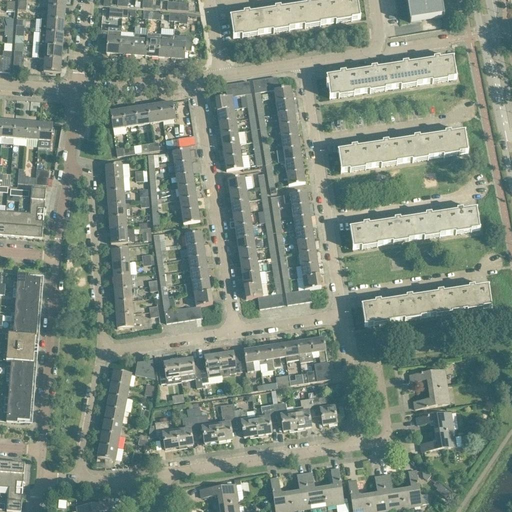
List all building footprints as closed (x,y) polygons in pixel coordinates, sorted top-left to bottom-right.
[(65,9),(65,0),(49,0),(49,8),(65,9)] [(234,39),(360,20),(356,0),(354,0),(343,2),(343,0),(341,0),(337,1),(338,3),(312,6),(312,5),(306,5),(306,7),(281,11),(280,9),(275,10),(275,12),(250,16),(249,14),(244,15),(244,17),(231,19),(234,39)] [(405,0),(409,23),(444,18),(441,0),(405,0)] [(160,7),(153,6),(153,1),(148,1),(148,9),(152,10),(160,11),(160,7)] [(189,4),(178,3),(173,3),(172,11),(188,12),(189,4)] [(25,11),(26,6),(17,6),(17,11),(17,19),(22,19),(23,11),(25,11)] [(64,22),(65,9),(49,8),(48,21),(64,22)] [(123,11),(117,10),(107,9),(107,11),(103,10),(102,15),(117,16),(117,18),(120,18),(120,20),(122,20),(123,11)] [(188,15),(178,15),(175,14),(174,22),(179,23),(178,25),(187,26),(187,24),(188,15)] [(63,35),(64,22),(48,21),(42,21),(41,33),(43,33),(63,35)] [(23,37),(24,32),(15,32),(15,37),(15,45),(24,45),(25,37),(23,37)] [(108,32),(106,55),(116,56),(119,56),(121,34),(121,33),(108,32)] [(63,35),(43,33),(41,33),(40,33),(39,47),(62,48),(63,35)] [(121,34),(119,56),(132,57),(134,35),(121,34)] [(134,35),(132,57),(145,58),(147,36),(134,35)] [(147,36),(145,58),(158,59),(160,43),(159,43),(160,35),(147,35),(147,36)] [(158,59),(168,60),(171,60),(172,44),(173,37),(173,36),(160,35),(159,43),(160,43),(158,59)] [(172,44),(171,60),(174,60),(185,61),(185,53),(191,53),(192,39),(173,37),(172,44)] [(10,58),(11,53),(11,45),(4,45),(4,52),(3,52),(3,57),(1,57),(10,58)] [(24,53),(24,45),(15,45),(14,58),(22,58),(23,53),(24,53)] [(61,61),(62,48),(39,47),(38,59),(45,60),(61,61)] [(0,73),(9,74),(10,58),(1,57),(0,64),(0,73)] [(23,75),(24,58),(22,58),(14,58),(13,74),(23,75)] [(60,74),(61,61),(45,60),(44,73),(60,74)] [(328,89),(330,99),(456,80),(453,60),(439,62),(439,60),(434,61),(434,63),(408,67),(408,65),(402,65),(403,67),(377,71),(377,69),(371,70),(371,72),(346,76),(345,74),(340,75),(340,77),(327,79),(328,84),(326,84),(327,89),(328,89)] [(260,94),(261,94),(259,81),(253,82),(257,107),(262,106),(261,102),(269,100),(268,95),(260,96),(260,94)] [(261,94),(267,93),(265,81),(259,81),(261,94)] [(276,104),(292,101),(290,89),(279,91),(274,92),(276,104)] [(253,108),(251,95),(246,96),(246,100),(242,100),(243,108),(248,108),(253,108)] [(217,113),(234,111),(232,98),(227,99),(215,101),(217,113)] [(278,116),(294,113),(292,101),(276,104),(278,116)] [(160,106),(162,123),(175,121),(173,104),(160,106)] [(150,125),(162,123),(160,106),(147,108),(150,125)] [(138,127),(150,125),(147,108),(135,109),(138,127)] [(250,120),(255,119),(253,108),(248,108),(248,113),(243,114),(244,121),(249,120),(250,120)] [(125,129),(138,127),(135,109),(123,111),(125,129)] [(113,131),(125,129),(123,111),(110,113),(113,131)] [(219,125),(236,122),(234,111),(217,113),(219,125)] [(279,128),(296,125),(294,113),(278,116),(279,128)] [(14,140),(15,121),(7,120),(7,122),(2,122),(1,139),(14,140)] [(26,141),(27,124),(23,123),(23,122),(15,121),(14,140),(26,141)] [(237,134),(237,133),(243,132),(241,121),(236,122),(219,125),(221,137),(237,134)] [(39,142),(40,123),(32,122),(32,124),(27,124),(26,141),(39,142)] [(40,123),(39,142),(51,143),(53,126),(48,125),(48,124),(40,123)] [(281,140),(298,137),(296,125),(279,128),(281,140)] [(223,149),(239,146),(237,134),(221,137),(223,149)] [(341,173),(453,156),(467,154),(464,134),(451,136),(451,134),(445,135),(445,137),(420,141),(419,139),(414,139),(414,141),(388,145),(388,143),(382,144),(383,146),(357,150),(357,148),(351,149),(352,151),(338,153),(341,173)] [(283,151),(300,149),(298,137),(281,140),(283,151)] [(179,141),(173,142),(175,150),(179,149),(180,149),(195,146),(194,139),(179,141)] [(225,161),(241,158),(239,146),(223,149),(225,161)] [(117,158),(130,156),(128,149),(116,150),(117,158)] [(285,163),(301,161),(300,149),(283,151),(277,152),(279,164),(285,163)] [(174,166),(191,164),(189,151),(172,154),(174,166)] [(154,169),(159,168),(158,157),(148,158),(149,170),(154,169)] [(243,170),(241,160),(241,158),(225,161),(226,173),(243,170)] [(287,175),(303,173),(301,161),(285,163),(287,175)] [(176,178),(192,175),(191,164),(174,166),(176,178)] [(106,181),(123,179),(122,166),(106,167),(106,181)] [(23,185),(23,177),(24,170),(15,169),(14,179),(18,180),(18,185),(23,185)] [(48,187),(48,179),(49,172),(37,171),(36,186),(48,187)] [(289,187),(305,185),(303,173),(287,175),(289,187)] [(10,176),(3,176),(0,175),(0,183),(3,184),(2,188),(9,188),(10,176)] [(178,190),(194,187),(192,175),(176,178),(178,190)] [(107,194),(124,192),(123,179),(106,181),(107,194)] [(246,191),(246,189),(244,179),(228,181),(230,194),(246,191)] [(180,202),(196,199),(194,187),(178,190),(180,202)] [(46,191),(31,190),(30,214),(30,215),(37,216),(38,209),(44,210),(46,191)] [(231,205),(248,203),(246,191),(230,194),(231,205)] [(108,207),(125,205),(124,192),(107,194),(108,207)] [(292,208),(308,206),(306,194),(283,197),(284,205),(291,204),(292,208)] [(181,214),(198,211),(196,199),(180,202),(181,214)] [(233,217),(250,214),(248,203),(231,205),(233,217)] [(109,220),(126,218),(125,205),(108,207),(109,220)] [(294,220),(310,218),(308,206),(292,208),(294,220)] [(198,211),(181,214),(183,226),(200,223),(198,211)] [(353,251),(465,233),(479,231),(476,211),(463,213),(462,211),(457,212),(457,214),(431,218),(431,216),(425,217),(425,219),(400,223),(399,221),(394,222),(394,223),(368,227),(368,225),(363,226),(363,228),(349,230),(353,251)] [(16,239),(18,214),(6,213),(4,238),(16,239)] [(16,239),(28,240),(30,215),(30,214),(18,214),(16,239)] [(235,229),(251,227),(250,214),(233,217),(235,229)] [(37,222),(37,216),(30,215),(28,240),(42,241),(43,222),(37,222)] [(110,233),(127,231),(126,218),(109,220),(110,233)] [(296,232),(312,230),(310,218),(294,220),(296,232)] [(139,230),(150,229),(150,222),(147,222),(147,225),(139,225),(139,230)] [(237,241),(253,239),(251,227),(235,229),(237,241)] [(139,235),(142,235),(143,242),(151,242),(150,229),(139,230),(139,235)] [(297,244),(314,241),(312,230),(296,232),(297,244)] [(111,246),(135,244),(134,231),(127,232),(127,231),(110,233),(111,246)] [(187,249),(203,246),(201,234),(185,236),(187,249)] [(239,253),(255,250),(253,239),(237,241),(239,253)] [(299,256),(316,253),(314,241),(297,244),(299,256)] [(189,261),(205,258),(203,246),(187,249),(189,261)] [(240,264),(257,261),(255,250),(239,253),(240,264)] [(129,264),(128,251),(112,252),(113,265),(129,264)] [(301,268),(317,265),(316,253),(299,256),(301,268)] [(191,272),(207,270),(205,258),(189,261),(191,272)] [(259,274),(264,273),(263,260),(257,261),(240,264),(242,277),(259,274)] [(114,278),(130,277),(129,264),(113,265),(114,278)] [(168,264),(163,265),(163,264),(158,265),(159,277),(164,276),(164,274),(170,274),(168,264)] [(303,280),(319,277),(317,265),(301,268),(303,280)] [(289,282),(289,281),(296,280),(294,269),(287,270),(282,271),(284,282),(289,282)] [(192,284),(209,282),(207,270),(191,272),(192,284)] [(244,287),(260,285),(259,274),(242,277),(244,287)] [(29,276),(18,275),(13,336),(8,336),(6,362),(11,363),(6,424),(17,424),(17,421),(30,422),(34,364),(33,364),(34,354),(37,355),(38,355),(38,348),(35,348),(35,338),(36,338),(41,280),(28,279),(29,276)] [(115,291),(131,290),(130,277),(114,278),(115,291)] [(305,292),(309,291),(321,289),(319,277),(303,280),(305,292)] [(194,296),(210,294),(209,282),(192,284),(194,296)] [(293,306),(291,294),(290,294),(289,282),(284,282),(287,307),(293,306)] [(277,308),(283,308),(280,283),(275,284),(277,296),(276,296),(277,308)] [(264,298),(268,297),(266,284),(260,285),(244,287),(246,301),(258,299),(264,298)] [(365,328),(491,309),(488,288),(475,290),(474,288),(469,289),(469,291),(443,295),(443,293),(437,294),(438,296),(412,300),(412,298),(406,299),(406,301),(381,305),(381,303),(375,303),(375,305),(362,307),(365,328)] [(116,304),(132,303),(131,290),(115,291),(116,304)] [(212,306),(210,294),(194,296),(196,308),(200,307),(200,308),(212,306)] [(117,317),(133,316),(132,303),(116,304),(117,317)] [(133,316),(117,317),(118,330),(134,329),(133,316)] [(323,339),(311,341),(313,355),(319,354),(321,365),(315,366),(316,373),(317,383),(319,383),(329,381),(323,339)] [(309,342),(298,343),(301,365),(313,363),(314,363),(313,355),(311,341),(309,342)] [(298,343),(284,345),(287,363),(299,361),(299,365),(301,365),(298,343)] [(284,345),(271,347),(274,369),(280,368),(279,360),(286,359),(287,363),(284,345)] [(271,347),(257,350),(261,371),(262,374),(274,372),(274,369),(271,347)] [(257,350),(243,352),(244,362),(245,365),(246,373),(261,371),(257,350)] [(233,353),(219,356),(221,372),(229,370),(230,376),(236,375),(242,374),(241,368),(240,358),(234,359),(233,353)] [(205,364),(199,365),(202,386),(209,385),(208,381),(222,379),(221,372),(219,356),(204,358),(205,364)] [(192,360),(178,362),(180,378),(181,382),(195,380),(195,381),(196,390),(203,389),(202,386),(199,365),(193,365),(192,360)] [(155,380),(154,372),(152,362),(137,364),(135,377),(155,380)] [(165,370),(159,371),(160,381),(161,386),(167,385),(167,380),(180,378),(178,362),(164,364),(165,370)] [(112,385),(129,388),(131,376),(114,372),(112,385)] [(447,389),(446,382),(444,372),(410,377),(411,385),(428,382),(429,391),(447,389)] [(304,385),(303,380),(302,380),(302,378),(295,379),(295,376),(289,377),(291,387),(304,385)] [(277,389),(291,387),(289,377),(288,377),(289,382),(277,384),(277,389)] [(127,401),(129,388),(112,385),(109,397),(127,401)] [(415,411),(425,410),(449,406),(447,389),(429,391),(430,401),(414,403),(415,411)] [(325,399),(316,400),(315,394),(312,395),(315,415),(321,414),(323,427),(337,425),(334,408),(327,409),(325,399)] [(309,416),(315,415),(312,395),(308,395),(309,401),(301,402),(302,413),(294,414),(297,431),(311,429),(309,416)] [(124,413),(127,401),(109,397),(107,410),(124,413)] [(297,431),(294,414),(288,415),(287,404),(273,406),(275,421),(281,420),(283,433),(297,431)] [(235,427),(233,413),(232,406),(221,408),(224,425),(215,426),(218,443),(232,441),(230,428),(235,427)] [(269,422),(275,421),(273,406),(261,408),(263,419),(256,420),(259,437),(272,435),(269,422)] [(122,425),(124,413),(107,410),(105,422),(122,425)] [(207,417),(201,418),(199,410),(194,411),(197,433),(203,432),(205,445),(218,443),(215,426),(209,427),(207,417)] [(191,434),(197,433),(194,411),(187,412),(188,420),(183,421),(184,431),(176,432),(178,449),(193,447),(191,434)] [(254,412),(247,414),(246,411),(233,413),(235,427),(242,426),(244,439),(259,437),(256,420),(255,420),(254,412)] [(436,434),(453,431),(451,414),(416,420),(417,427),(434,425),(436,434)] [(120,437),(122,425),(105,422),(102,434),(120,437)] [(178,449),(176,432),(170,433),(168,422),(155,425),(155,427),(151,428),(148,440),(163,438),(165,451),(178,449)] [(460,437),(454,438),(453,431),(436,434),(437,444),(420,446),(421,454),(462,447),(460,437)] [(117,450),(120,437),(102,434),(100,446),(117,450)] [(115,462),(117,450),(100,446),(98,459),(115,462)] [(139,467),(140,464),(142,455),(134,453),(131,465),(139,467)] [(11,464),(0,462),(0,488),(8,489),(9,488),(11,464)] [(25,465),(11,464),(9,488),(16,489),(17,483),(23,483),(25,465)] [(344,505),(340,480),(338,471),(331,472),(333,488),(324,490),(327,508),(344,505)] [(420,496),(418,483),(416,473),(408,474),(411,491),(402,492),(405,510),(421,507),(428,506),(426,495),(420,496)] [(327,511),(327,508),(324,490),(314,491),(312,475),(304,476),(310,511),(327,511)] [(309,511),(310,511),(304,476),(297,477),(300,494),(290,495),(292,511),(299,511),(309,511)] [(391,511),(405,510),(402,492),(392,494),(390,477),(382,478),(387,511),(391,511)] [(387,511),(382,478),(375,479),(378,496),(368,497),(370,511),(387,511)] [(292,511),(290,495),(281,497),(278,480),(271,481),(275,511),(292,511)] [(370,511),(368,497),(359,499),(356,482),(348,483),(352,511),(370,511)] [(237,503),(237,502),(243,501),(241,486),(235,487),(235,486),(200,492),(202,499),(218,497),(220,506),(237,503)] [(9,488),(8,489),(6,511),(20,511),(22,496),(16,495),(16,489),(9,488)] [(77,511),(105,511),(112,511),(111,503),(77,509),(77,511)] [(238,511),(237,503),(220,506),(220,511),(238,511)]
